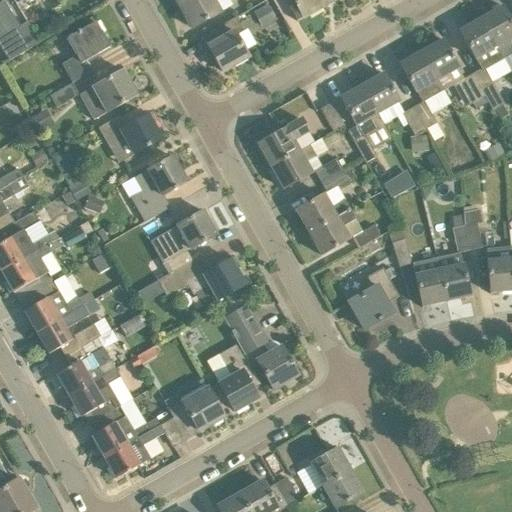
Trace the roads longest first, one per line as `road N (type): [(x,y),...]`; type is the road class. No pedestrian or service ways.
road 1 (residential): [(349,385),(206,126)]
road 2 (residential): [(206,126),(433,0)]
road 3 (residential): [(125,511),(349,385)]
road 4 (residential): [(87,511),(0,356)]
road 5 (residential): [(349,385),(451,337),(511,329)]
road 6 (residential): [(206,126),(130,0)]
road 7 (residential): [(419,511),(349,385)]
